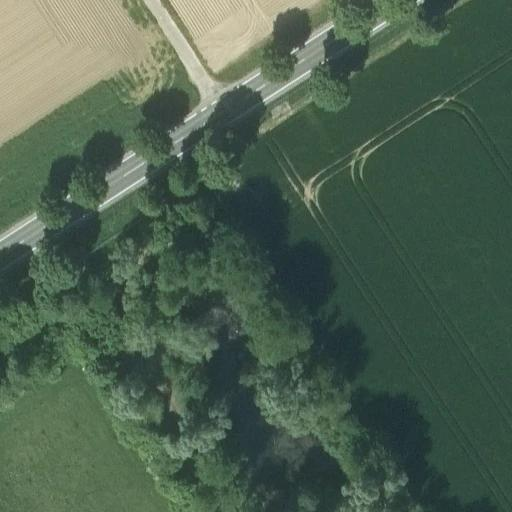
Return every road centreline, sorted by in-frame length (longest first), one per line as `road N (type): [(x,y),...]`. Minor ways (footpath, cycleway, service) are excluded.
road 1 (secondary): [(396,0),(0,257)]
road 2 (track): [(221,112),(147,0)]
